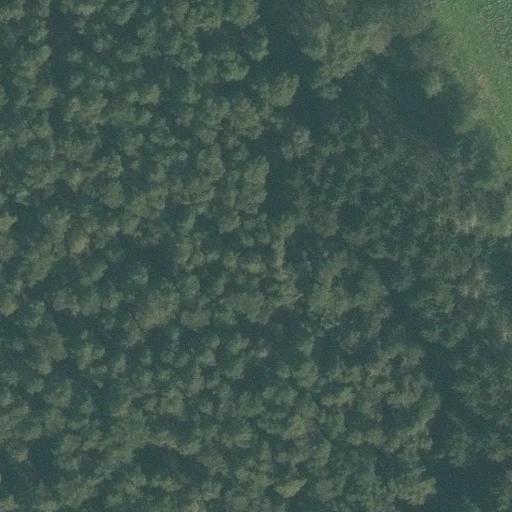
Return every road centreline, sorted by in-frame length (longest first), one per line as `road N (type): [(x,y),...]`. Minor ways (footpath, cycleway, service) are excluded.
road 1 (track): [(0,108),(140,311),(167,304),(249,191),(295,207),(400,291),(464,400),(463,511)]
road 2 (track): [(511,156),(423,0)]
